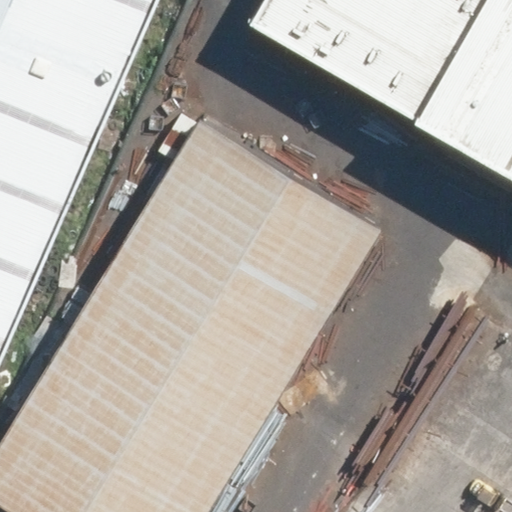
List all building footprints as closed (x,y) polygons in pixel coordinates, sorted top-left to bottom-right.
[(0,0),(0,360),(158,0),(0,0)] [(511,0),(259,0),(257,5),(511,152),(511,0)] [(0,439),(0,490),(34,511),(201,511),(379,231),(202,120),(0,439)] [(508,335),(474,314),(429,389),(463,409),(508,335)] [(420,351),(396,336),(340,430),(365,444),(420,351)] [(442,423),(407,404),(364,483),(398,502),(442,423)] [(333,511),(341,502),(307,478),(283,511),(333,511)]
